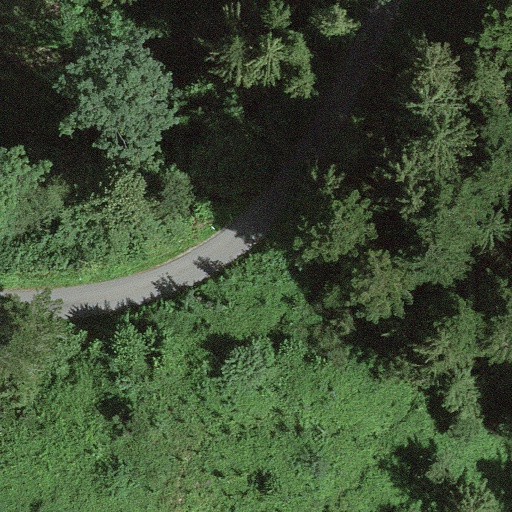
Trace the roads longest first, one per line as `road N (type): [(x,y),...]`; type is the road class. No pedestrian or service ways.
road 1 (track): [(0,304),(148,286),(231,245),(327,139),(393,0)]
road 2 (track): [(260,0),(146,42),(0,50)]
